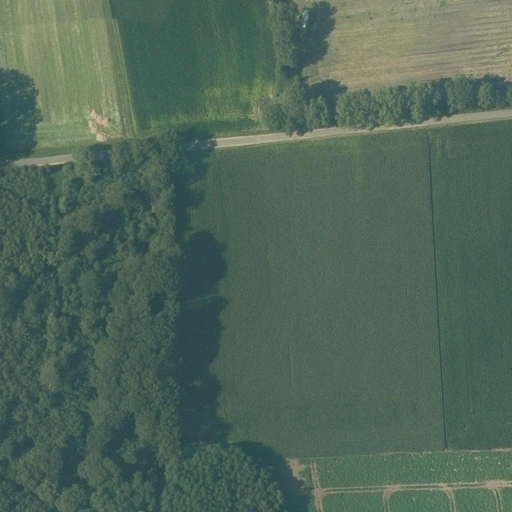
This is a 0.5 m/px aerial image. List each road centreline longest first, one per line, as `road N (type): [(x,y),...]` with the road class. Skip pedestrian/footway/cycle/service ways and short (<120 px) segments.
road 1 (unclassified): [(0,166),(511,113)]
road 2 (track): [(130,152),(105,0)]
